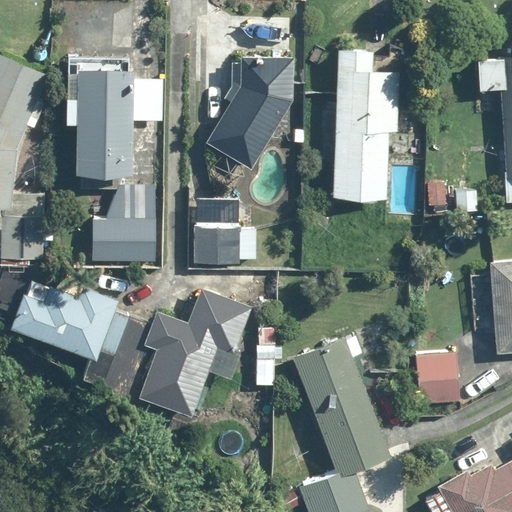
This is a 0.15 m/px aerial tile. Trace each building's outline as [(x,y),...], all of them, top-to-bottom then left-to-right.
[(371,48),(337,45),(331,196),(385,197),(389,129),(395,129),(398,69),(370,68),(371,48)] [(127,54),(68,51),(65,121),(75,121),(73,171),(132,173),(134,118),(162,119),(164,76),(133,75),(133,68),(127,68),(127,54)] [(29,115),(36,118),(44,99),(37,96),(47,72),(0,53),(0,204),(3,205),(0,256),(41,259),(42,242),(52,242),(53,216),(43,215),(44,189),(11,188),(13,156),(29,115)] [(511,55),(476,57),(477,88),(500,87),(505,201),(511,200),(511,55)] [(294,67),(243,63),(241,86),(210,138),(252,163),(292,98),(294,67)] [(447,180),(428,179),(427,204),(445,205),(447,180)] [(155,260),(157,183),(117,182),(117,189),(93,189),(90,258),(155,260)] [(477,187),(454,186),(453,209),(476,210),(477,187)] [(193,260),(238,261),(238,257),(256,258),(257,228),(239,228),(240,197),(196,195),(193,260)] [(511,257),(487,259),(496,352),(511,350),(511,257)] [(138,319),(115,311),(120,300),(90,288),(85,301),(29,279),(12,325),(97,358),(101,348),(123,357),(138,319)] [(187,321),(155,308),(142,340),(156,346),(137,394),(191,416),(209,369),(230,378),(241,352),(235,350),(253,307),(201,286),(187,321)] [(337,471),(298,485),(308,511),(357,511),(369,508),(355,468),(391,454),(345,334),(293,354),(337,471)] [(274,344),(256,343),(254,383),(272,384),(274,344)] [(457,349),(416,350),(417,400),(459,399),(457,349)] [(511,511),(511,459),(496,468),(492,460),(470,472),(467,468),(438,483),(441,488),(425,497),(432,511),(511,511)]
